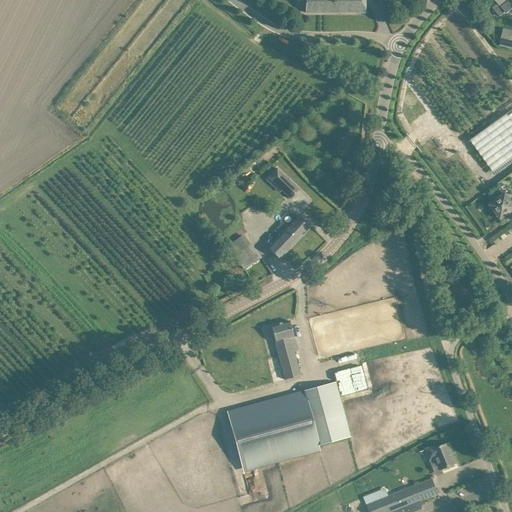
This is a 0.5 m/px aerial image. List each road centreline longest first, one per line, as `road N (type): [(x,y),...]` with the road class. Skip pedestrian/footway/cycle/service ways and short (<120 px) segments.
road 1 (unclassified): [(0,431),(317,259),(356,210),(376,145)]
road 2 (unclassified): [(502,511),(445,343),(511,312)]
road 3 (unclassified): [(511,302),(410,163),(376,145)]
road 4 (track): [(398,154),(445,343)]
road 5 (unclassified): [(398,43),(282,29),(234,0)]
